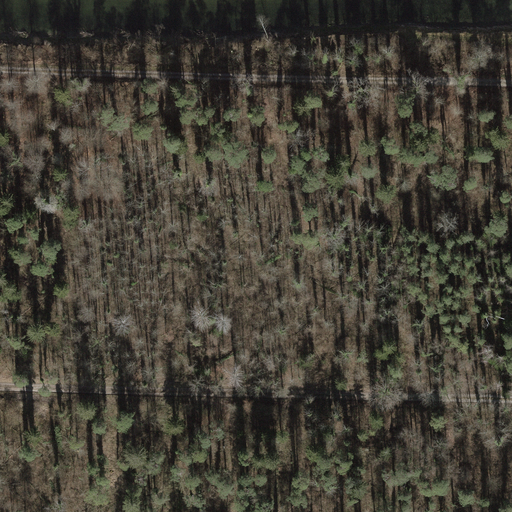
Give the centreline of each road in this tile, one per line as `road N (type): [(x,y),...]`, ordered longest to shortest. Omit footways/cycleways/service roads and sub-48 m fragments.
road 1 (track): [(0,70),(511,84)]
road 2 (track): [(0,385),(511,397)]
